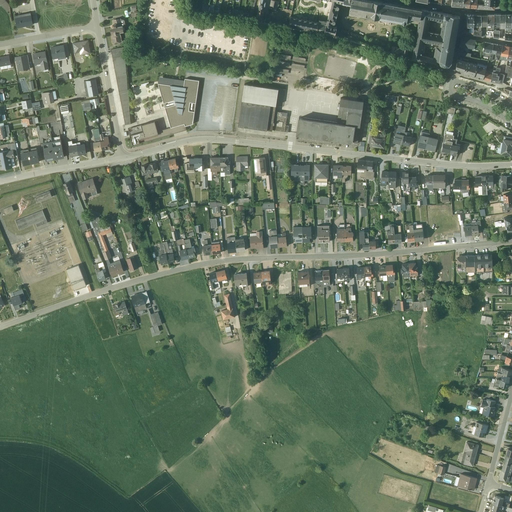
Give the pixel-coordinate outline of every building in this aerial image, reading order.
[(322,17),(327,18),(331,0),(316,0),(326,2),(322,17)] [(327,19),(331,20),(332,21),(333,21),(333,22),(334,22),(334,21),(335,21),(335,20),(335,19),(336,19),(339,6),(339,5),(339,4),(338,4),(338,3),(337,3),(336,4),(336,3),(336,0),(343,2),(343,1),(347,2),(347,0),(331,0),(327,18),(327,19)] [(418,21),(421,8),(387,1),(380,0),(350,0),(350,2),(351,2),(349,11),(366,14),(366,15),(370,16),(370,15),(406,21),(407,19),(418,21)] [(421,8),(418,21),(413,52),(412,57),(442,66),(439,64),(438,61),(438,58),(446,12),(421,8)] [(18,26),(33,23),(31,12),(16,14),(18,26)] [(449,63),(451,61),(459,16),(460,16),(460,15),(459,15),(455,14),(455,13),(451,13),(450,13),(446,12),(438,58),(438,61),(439,64),(442,66),(443,66),(445,66),(449,67),(449,63)] [(473,13),(464,13),(463,25),(467,25),(469,25),(473,25),(473,24),(473,13)] [(494,13),(487,13),(486,24),(486,27),(486,33),(487,33),(487,34),(488,34),(490,35),(490,34),(491,34),(492,34),(493,34),(493,25),(494,13)] [(331,20),(327,19),(327,21),(316,19),(316,21),(290,16),(289,25),(335,34),(337,26),(330,24),(331,20)] [(112,34),(121,32),(124,31),(124,30),(123,27),(123,25),(125,25),(124,18),(121,18),(121,17),(112,19),(113,23),(112,24),(112,25),(112,26),(110,27),(111,32),(111,34),(112,34)] [(473,25),(473,33),(481,34),(482,28),(481,28),(481,24),(473,24),(473,25)] [(339,34),(361,41),(363,35),(341,28),(339,34)] [(121,32),(112,34),(112,35),(111,35),(112,43),(122,41),(121,32)] [(464,46),(474,47),(475,39),(461,36),(460,45),(464,46)] [(80,54),(90,52),(88,39),(73,42),(75,52),(80,51),(80,54)] [(368,41),(368,43),(388,49),(390,45),(379,41),(378,43),(368,41)] [(491,51),(493,42),(484,41),(482,53),(483,53),(483,55),(488,55),(488,54),(490,55),(491,51)] [(495,52),(497,43),(493,42),(491,51),(490,55),(488,58),(492,59),(493,52),(495,52)] [(59,58),(66,57),(64,43),(51,46),(53,58),(58,57),(59,58)] [(511,45),(502,44),(499,57),(499,59),(498,61),(502,62),(503,58),(507,58),(505,63),(506,63),(511,65),(511,64),(511,45)] [(412,57),(413,52),(407,51),(408,48),(404,47),(404,48),(397,46),(397,45),(392,45),(391,50),(412,57)] [(464,46),(460,45),(459,50),(458,53),(470,55),(471,52),(463,50),(464,46)] [(44,71),(49,70),(48,68),(49,67),(46,50),(33,52),(35,64),(41,63),(42,69),(43,69),(44,71)] [(0,55),(0,65),(0,66),(1,68),(11,66),(11,63),(9,54),(0,55)] [(18,70),(30,68),(28,54),(15,56),(18,70)] [(125,54),(113,57),(116,74),(127,72),(125,54)] [(455,70),(464,72),(467,60),(468,58),(457,55),(455,69),(455,70)] [(467,60),(464,72),(473,75),(477,63),(467,60)] [(477,63),(473,75),(483,78),(485,68),(486,64),(477,61),(477,63)] [(485,68),(483,78),(490,80),(492,70),(488,69),(485,68)] [(127,72),(116,74),(122,107),(129,106),(127,72)] [(132,133),(130,134),(133,144),(173,133),(173,130),(186,126),(185,125),(193,123),(199,80),(185,77),(185,80),(159,76),(158,82),(171,127),(161,129),(158,119),(138,125),(140,131),(132,133)] [(87,95),(89,95),(99,94),(96,78),(84,80),(87,95)] [(244,83),(238,125),(272,130),(272,129),(288,131),(289,124),(286,124),(287,112),(275,110),(278,88),(244,83)] [(44,103),(55,101),(52,90),(42,92),(44,103)] [(297,133),(352,141),(352,139),(353,139),(353,141),(354,142),(357,142),(363,100),(340,96),(340,102),(338,102),(337,107),(339,108),(337,122),(299,116),(296,133),(297,133)] [(23,108),(33,106),(31,98),(22,100),(23,108)] [(83,110),(91,109),(90,102),(93,101),(93,98),(81,100),(83,110)] [(62,113),(69,111),(68,104),(61,106),(62,113)] [(129,106),(122,107),(125,124),(131,123),(129,106)] [(455,107),(448,106),(447,112),(453,114),(455,107)] [(33,125),(36,124),(36,122),(35,117),(34,115),(25,117),(25,118),(23,119),(23,122),(27,121),(27,124),(33,123),(33,125)] [(10,132),(8,124),(4,125),(0,125),(0,137),(6,136),(10,135),(9,132),(10,132)] [(393,141),(401,143),(404,130),(406,125),(400,124),(399,129),(401,130),(400,132),(395,131),(393,141)] [(140,131),(138,125),(128,127),(130,134),(132,133),(140,131)] [(102,149),(99,133),(98,127),(93,129),(95,141),(93,141),(95,151),(103,149),(102,149)] [(404,130),(401,143),(409,144),(411,136),(408,135),(409,132),(404,130)] [(417,145),(426,147),(429,135),(429,132),(421,130),(417,145)] [(448,151),(450,152),(453,137),(454,134),(445,132),(441,150),(441,151),(448,152),(448,151)] [(110,142),(108,135),(107,135),(103,136),(103,133),(99,133),(102,149),(110,147),(110,144),(110,142)] [(369,146),(384,148),(386,136),(385,136),(379,136),(376,135),(371,134),(370,142),(369,146)] [(55,158),(64,156),(60,135),(51,137),(55,158)] [(437,137),(429,135),(426,147),(435,149),(438,138),(437,137)] [(47,159),(55,158),(51,137),(47,138),(47,139),(43,140),(47,159)] [(453,137),(450,152),(456,153),(457,148),(459,149),(459,145),(459,143),(455,143),(457,138),(453,137)] [(511,144),(511,139),(503,138),(500,152),(510,154),(511,154),(511,149),(511,144)] [(71,155),(79,154),(77,142),(73,142),(72,139),(68,140),(71,155)] [(77,142),(79,154),(87,152),(85,143),(81,143),(80,141),(77,142)] [(13,156),(15,156),(14,149),(17,149),(15,142),(8,143),(9,149),(0,150),(0,162),(1,168),(6,167),(6,168),(8,167),(12,166),(14,165),(15,164),(13,156)] [(29,148),(32,163),(40,161),(37,148),(37,146),(29,148)] [(23,164),(32,163),(29,148),(21,149),(23,164)] [(244,169),(248,169),(248,165),(248,155),(236,155),(236,169),(244,169)] [(220,170),(220,156),(211,156),(210,156),(210,165),(211,170),(212,174),(217,174),(217,170),(220,170)] [(220,156),(220,170),(221,175),(225,175),(225,173),(230,173),(230,163),(230,159),(228,160),(228,156),(220,156)] [(256,174),(266,173),(265,156),(254,157),(256,174)] [(173,177),(173,178),(176,177),(176,176),(175,171),(177,170),(178,168),(178,166),(179,166),(177,161),(176,161),(175,157),(168,159),(173,177)] [(199,169),(204,169),(204,160),(202,160),(202,157),(194,157),(195,169),(199,169)] [(360,175),(366,176),(366,159),(358,158),(357,171),(361,171),(360,175)] [(166,178),(173,177),(168,159),(165,159),(161,160),(162,164),(160,164),(162,170),(164,169),(166,178)] [(366,176),(366,177),(373,178),(374,170),(373,170),(374,160),(373,160),(366,159),(366,176)] [(149,163),(151,172),(159,170),(158,165),(157,165),(156,161),(149,163)] [(291,179),(300,179),(301,162),(296,162),(296,163),(294,163),(294,164),(294,165),(292,165),(292,162),(291,162),(291,179)] [(301,162),(300,179),(300,183),(304,184),(304,180),(309,180),(309,163),(309,164),(307,164),(307,163),(301,162)] [(142,174),(151,172),(149,163),(141,164),(142,168),(141,168),(142,174)] [(315,180),(327,181),(327,164),(315,164),(315,180)] [(337,177),(342,177),(342,164),(333,164),(333,174),(337,174),(337,177)] [(342,177),(342,181),(345,181),(345,177),(346,177),(348,176),(348,173),(351,173),(351,164),(342,164),(342,177)] [(388,170),(388,180),(388,182),(389,188),(393,188),(393,186),(395,186),(395,179),(396,179),(396,170),(388,170)] [(428,189),(433,189),(433,186),(432,174),(432,173),(426,173),(426,178),(424,178),(424,183),(427,183),(427,187),(428,187),(428,189)] [(432,174),(433,186),(438,186),(438,187),(439,188),(441,188),(442,187),(442,186),(445,186),(444,174),(432,174)] [(486,174),(486,188),(493,187),(493,188),(496,188),(495,182),(493,182),(492,174),(486,174)] [(511,183),(511,177),(510,177),(510,174),(501,174),(501,175),(501,185),(501,186),(500,186),(500,190),(504,190),(504,186),(510,186),(510,183),(511,183)] [(124,182),(121,183),(124,194),(135,190),(134,189),(141,186),(138,180),(135,181),(136,185),(133,185),(130,175),(122,178),(124,182)] [(409,176),(409,180),(409,183),(410,189),(414,189),(415,188),(415,185),(418,185),(417,179),(416,180),(416,175),(409,176)] [(478,193),(482,193),(481,175),(475,175),(475,183),(473,183),(473,185),(474,185),(474,189),(478,189),(478,193)] [(93,177),(78,182),(83,198),(89,196),(88,192),(91,191),(92,195),(98,193),(93,177)] [(149,187),(154,186),(153,183),(152,177),(145,178),(146,183),(148,182),(149,187)] [(460,190),(460,189),(461,189),(461,178),(454,178),(454,182),(452,182),(452,187),(453,187),(453,190),(460,190)] [(461,189),(461,191),(469,190),(468,187),(470,187),(470,183),(468,183),(468,178),(461,178),(461,189)] [(73,190),(70,180),(63,183),(70,202),(76,200),(72,191),(73,190)] [(36,195),(39,201),(52,195),(50,189),(36,195)] [(511,200),(511,194),(511,193),(507,194),(507,192),(502,193),(503,197),(501,197),(502,201),(511,200)] [(511,206),(511,200),(502,201),(501,201),(502,209),(509,208),(509,207),(511,206)] [(4,208),(6,213),(14,209),(12,204),(4,208)] [(43,209),(16,219),(20,228),(36,222),(37,225),(48,221),(43,209)] [(99,215),(89,219),(92,227),(102,223),(99,215)] [(506,224),(511,223),(511,215),(510,216),(510,215),(503,216),(504,220),(504,224),(506,224)] [(471,222),(472,233),(479,232),(478,225),(481,225),(480,219),(477,219),(477,220),(471,221),(471,222)] [(413,221),(414,239),(419,239),(419,238),(423,237),(422,222),(417,223),(416,221),(413,221)] [(394,223),(393,222),(389,222),(389,224),(384,225),(385,229),(387,229),(387,233),(388,233),(388,242),(395,242),(394,223)] [(464,229),(465,232),(465,234),(472,233),(471,222),(463,223),(463,225),(463,229),(464,229)] [(511,223),(506,224),(504,224),(498,225),(499,231),(507,229),(508,233),(511,232),(511,223)] [(113,233),(110,224),(98,229),(99,231),(98,231),(105,248),(102,249),(112,275),(124,270),(120,259),(110,262),(109,257),(112,256),(103,234),(106,233),(108,235),(113,233)] [(329,224),(317,224),(317,241),(329,240),(329,224)] [(295,241),(303,241),(302,225),(293,226),(293,236),(295,236),(295,241)] [(302,225),(303,241),(310,241),(310,236),(311,236),(311,225),(302,225)] [(346,227),(344,227),(345,240),(350,240),(350,239),(353,239),(353,234),(353,232),(352,230),(351,230),(351,226),(346,226),(346,227)] [(345,240),(344,227),(337,227),(337,230),(337,232),(336,232),(336,233),(335,233),(335,235),(336,235),(337,238),(340,238),(340,240),(345,240)] [(368,231),(369,248),(376,247),(379,247),(378,236),(375,236),(375,239),(372,239),(371,229),(370,229),(370,228),(368,228),(368,231)] [(91,229),(86,231),(89,240),(94,238),(91,229)] [(258,248),(264,248),(262,229),(256,230),(256,231),(250,232),(250,235),(251,247),(258,247),(258,248)] [(363,248),(369,248),(368,231),(364,231),(364,229),(359,229),(360,241),(362,241),(363,248)] [(277,235),(278,246),(287,245),(286,231),(282,231),(282,232),(277,233),(277,235)] [(269,247),(278,246),(277,235),(277,234),(268,235),(269,247)] [(228,251),(237,250),(235,237),(235,235),(227,236),(228,251)] [(178,238),(177,239),(178,244),(177,244),(180,254),(181,253),(182,259),(188,257),(184,238),(184,237),(183,237),(178,238)] [(190,237),(184,238),(188,257),(195,255),(194,251),(196,251),(195,247),(195,246),(194,246),(194,245),(192,245),(190,237)] [(235,237),(237,250),(245,249),(244,239),(244,237),(235,237)] [(204,254),(213,253),(211,242),(208,243),(207,238),(203,239),(203,243),(202,243),(203,249),(204,254)] [(211,242),(213,253),(221,252),(220,242),(219,242),(219,239),(211,240),(211,242)] [(164,243),(168,261),(175,260),(172,247),(169,248),(167,240),(162,241),(163,243),(164,243)] [(162,263),(168,261),(164,243),(163,243),(162,241),(160,241),(162,249),(159,250),(159,253),(159,255),(157,256),(158,259),(160,259),(161,262),(162,263)] [(474,254),(474,270),(492,270),(491,253),(474,254)] [(461,268),(465,268),(465,254),(464,254),(462,254),(459,254),(459,256),(457,256),(457,267),(461,267),(461,268)] [(465,254),(465,268),(465,271),(474,270),(474,254),(468,254),(466,254),(465,254)] [(134,255),(126,257),(130,269),(135,267),(135,268),(137,267),(138,266),(134,255)] [(103,260),(98,262),(99,266),(101,265),(104,271),(106,270),(103,260)] [(415,261),(408,262),(410,275),(418,274),(417,265),(416,265),(415,261)] [(97,262),(93,263),(99,279),(106,277),(104,271),(101,265),(99,266),(98,262),(97,262)] [(385,263),(387,279),(387,280),(395,280),(394,275),(395,275),(394,272),(395,272),(394,267),(393,267),(392,262),(385,263)] [(410,275),(408,262),(402,262),(402,266),(400,266),(401,272),(403,272),(403,275),(410,275)] [(75,289),(87,284),(79,263),(67,268),(75,289)] [(383,279),(387,279),(385,263),(378,264),(379,269),(377,269),(378,274),(380,274),(381,276),(383,276),(383,279)] [(364,276),(365,279),(370,279),(369,277),(373,277),(373,269),(371,270),(371,264),(364,265),(364,276)] [(361,276),(364,276),(364,265),(356,266),(357,273),(356,273),(356,278),(361,278),(361,276)] [(342,267),(343,279),(352,278),(351,270),(349,270),(349,266),(342,267)] [(338,279),(343,279),(342,267),(336,267),(336,272),(335,272),(336,275),(335,275),(336,278),(337,278),(338,279)] [(216,270),(219,280),(222,279),(223,282),(227,280),(227,279),(227,277),(225,268),(220,269),(216,270)] [(319,283),(323,283),(322,268),(315,269),(316,282),(319,282),(319,283)] [(261,270),(263,281),(263,283),(266,283),(267,284),(271,284),(270,269),(261,270)] [(214,283),(219,282),(219,280),(216,270),(210,272),(211,276),(210,276),(213,287),(215,287),(214,283)] [(254,281),(263,281),(261,270),(253,271),(254,281)] [(299,285),(310,284),(309,270),(298,270),(299,285)] [(246,286),(248,285),(247,271),(234,272),(235,286),(236,286),(236,284),(246,283),(246,286)] [(510,284),(500,284),(500,285),(502,285),(502,292),(511,292),(511,284),(510,285),(510,284)] [(16,308),(20,307),(19,303),(22,302),(21,301),(22,301),(20,295),(25,294),(22,287),(14,291),(15,294),(11,296),(14,304),(16,308)] [(142,291),(132,295),(135,306),(145,303),(146,303),(146,302),(150,301),(146,290),(142,292),(142,291)] [(223,318),(235,316),(230,292),(224,293),(227,308),(221,309),(223,318)] [(215,296),(212,297),(215,306),(221,304),(220,301),(220,300),(217,301),(215,296)] [(116,307),(113,308),(115,314),(120,313),(119,311),(122,310),(123,314),(129,312),(125,300),(115,303),(116,307)] [(426,300),(412,300),(413,309),(427,308),(426,304),(426,300)] [(162,323),(158,310),(150,313),(155,325),(162,323)] [(480,322),(491,325),(492,319),(491,319),(491,316),(481,314),(480,322)] [(504,358),(504,360),(510,362),(511,362),(511,355),(502,353),(500,353),(499,357),(504,358)] [(497,371),(510,374),(511,368),(499,365),(497,371)] [(496,377),(509,380),(510,374),(497,371),(496,374),(497,374),(496,377)] [(499,384),(507,386),(509,380),(496,377),(495,377),(492,377),(491,381),(494,381),(493,384),(499,386),(499,384)] [(489,414),(493,415),(495,409),(494,409),(495,405),(493,405),(494,404),(495,399),(486,397),(486,398),(482,398),(480,405),(483,406),(481,412),(486,413),(487,414),(488,414),(489,414)] [(471,432),(483,435),(485,431),(486,432),(488,423),(476,420),(474,424),(471,432)] [(463,462),(473,465),(476,452),(479,443),(466,439),(463,449),(464,449),(461,461),(463,462)] [(511,455),(505,453),(503,461),(511,463),(511,455)] [(511,463),(503,461),(502,462),(501,468),(511,471),(511,463)] [(435,471),(444,473),(446,465),(437,463),(435,471)] [(458,466),(457,470),(476,475),(477,471),(458,466)] [(511,471),(501,468),(500,473),(500,476),(500,477),(511,481),(511,478),(511,471)] [(457,484),(473,488),(477,476),(459,472),(458,475),(456,475),(454,483),(453,485),(457,486),(457,484)] [(494,494),(492,501),(508,506),(510,502),(507,501),(506,499),(504,500),(503,497),(503,496),(500,495),(501,494),(497,493),(497,494),(494,494)] [(490,508),(501,511),(502,507),(507,509),(511,510),(511,506),(508,506),(492,501),(490,508)]
